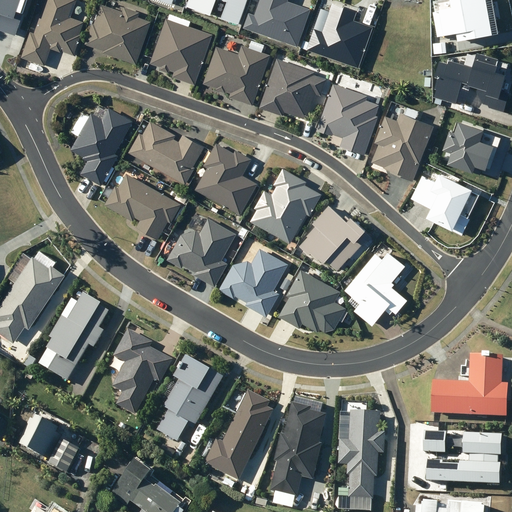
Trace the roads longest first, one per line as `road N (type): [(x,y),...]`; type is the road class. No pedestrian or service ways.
road 1 (residential): [(471,276),(418,331),(371,356),(302,362),(234,331),(95,234),(51,175),(16,98)]
road 2 (residential): [(16,98),(82,65),(314,149),(471,276)]
